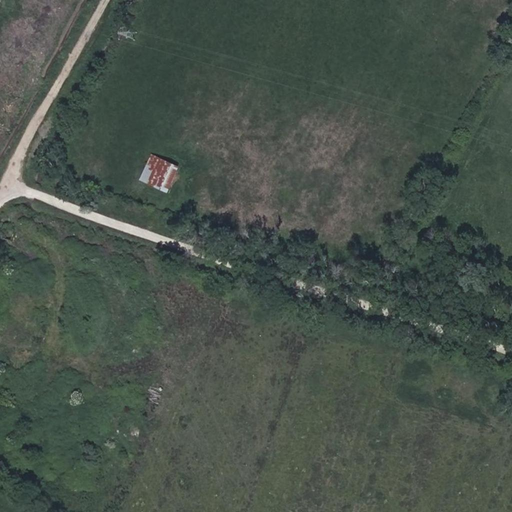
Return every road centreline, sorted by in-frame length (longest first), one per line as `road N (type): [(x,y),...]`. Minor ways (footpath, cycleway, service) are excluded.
road 1 (unclassified): [(0,201),(30,192),(511,349)]
road 2 (track): [(109,0),(22,157),(15,192)]
